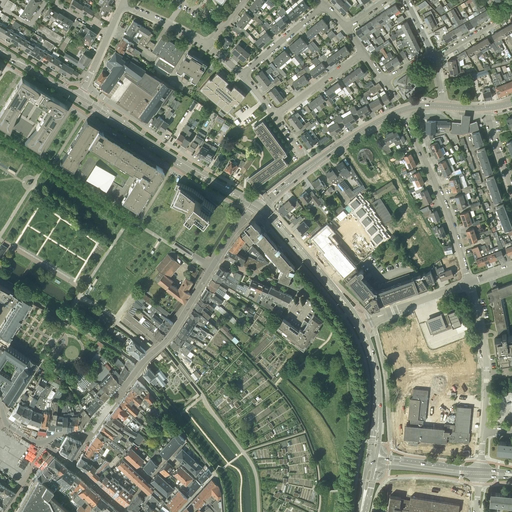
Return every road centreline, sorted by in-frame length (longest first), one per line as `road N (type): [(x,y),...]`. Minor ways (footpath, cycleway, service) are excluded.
road 1 (residential): [(211,268),(172,333),(89,433),(34,442),(5,421),(0,404)]
road 2 (residential): [(0,60),(250,212)]
road 3 (secondary): [(257,206),(79,100)]
road 4 (residential): [(469,282),(402,110)]
road 5 (secondary): [(257,206),(402,110)]
road 6 (secondary): [(358,324),(257,206)]
road 7 (residential): [(484,431),(485,358),(469,282)]
road 8 (secondary): [(371,460),(376,378),(358,324)]
